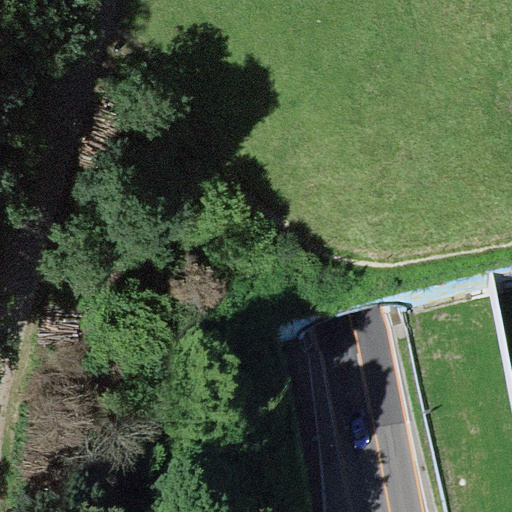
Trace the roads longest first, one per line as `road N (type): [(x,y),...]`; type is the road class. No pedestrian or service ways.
road 1 (motorway): [(301,0),(381,511)]
road 2 (track): [(0,379),(106,13)]
